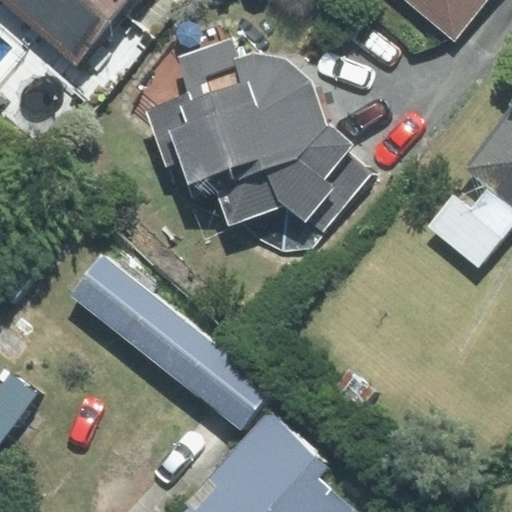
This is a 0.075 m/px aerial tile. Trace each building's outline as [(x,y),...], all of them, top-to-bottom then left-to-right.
[(145,0),(19,0),(87,63),(145,0)] [(414,0),(459,38),(491,0),(414,0)] [(179,107),(167,111),(181,163),(200,158),(208,189),(244,180),(254,219),(304,206),(320,224),(361,186),(350,174),(378,148),(349,117),(261,51),(261,41),(239,41),(239,31),(170,74),(179,107)] [(511,124),(430,221),(488,270),(511,241),(511,124)] [(287,387),(114,250),(83,290),(256,427),(287,387)] [(372,511),(387,495),(286,406),(192,511),(372,511)]
